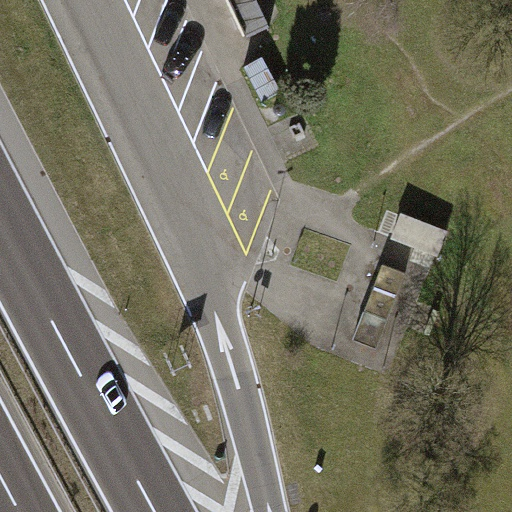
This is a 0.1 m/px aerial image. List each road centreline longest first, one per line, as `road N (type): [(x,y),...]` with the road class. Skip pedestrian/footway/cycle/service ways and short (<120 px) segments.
road 1 (motorway): [(157,511),(0,219)]
road 2 (motorway): [(271,511),(205,284)]
